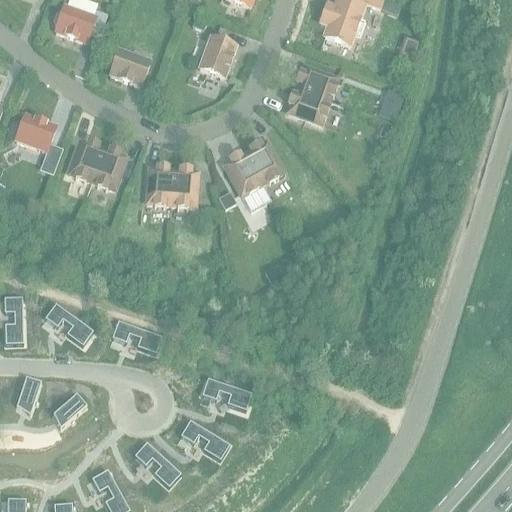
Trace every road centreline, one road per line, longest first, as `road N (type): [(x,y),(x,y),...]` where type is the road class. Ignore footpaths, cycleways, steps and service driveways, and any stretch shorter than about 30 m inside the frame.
road 1 (unclassified): [(357,511),(405,438),(511,87)]
road 2 (residential): [(0,34),(105,111),(167,134),(218,137),(252,120),(264,103),(287,0)]
